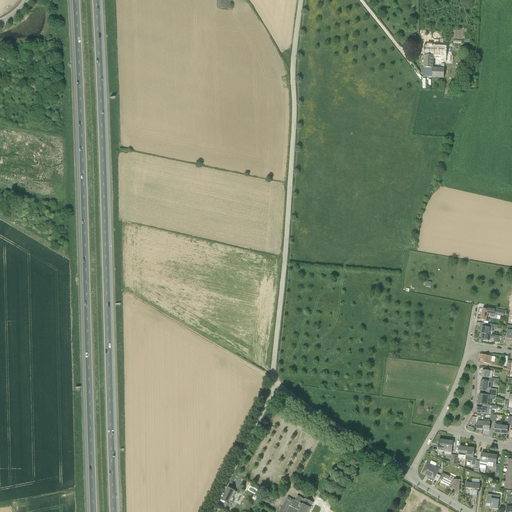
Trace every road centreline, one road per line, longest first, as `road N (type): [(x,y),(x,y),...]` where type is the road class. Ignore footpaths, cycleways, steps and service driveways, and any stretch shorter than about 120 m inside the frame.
road 1 (motorway): [(75,0),(93,511)]
road 2 (motorway): [(113,511),(95,0)]
road 3 (unclassified): [(274,382),(301,0)]
road 4 (track): [(122,296),(274,382)]
road 5 (unclassified): [(411,471),(274,382)]
road 6 (unclassified): [(211,511),(274,382)]
